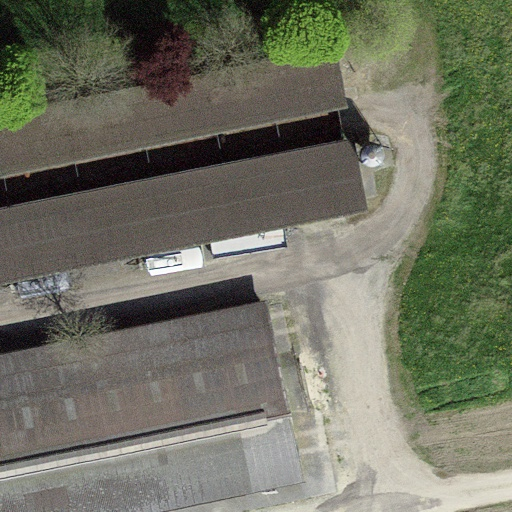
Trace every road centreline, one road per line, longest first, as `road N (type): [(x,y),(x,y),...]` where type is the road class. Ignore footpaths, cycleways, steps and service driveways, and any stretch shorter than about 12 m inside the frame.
road 1 (track): [(404,511),(338,302),(244,272),(0,322)]
road 2 (track): [(353,115),(401,115),(413,162),(393,224),(338,302)]
